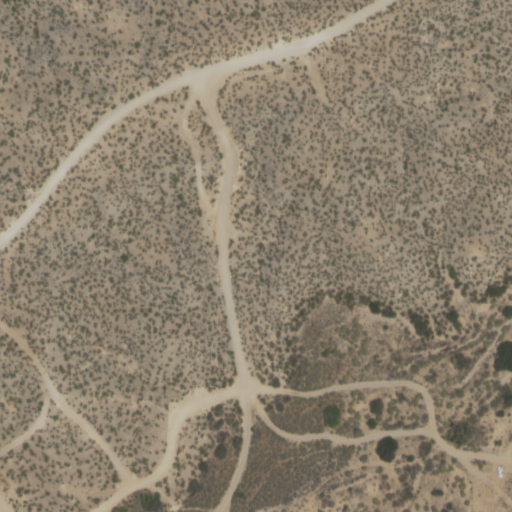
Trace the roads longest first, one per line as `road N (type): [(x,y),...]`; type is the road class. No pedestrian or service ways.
road 1 (track): [(469,464),(435,440),(431,402),(406,385),(370,397),(307,441),(286,443),(271,433),(239,378),(222,253),(229,157),(209,103),(229,64)]
road 2 (track): [(383,0),(306,42),(122,107),(0,238)]
road 3 (track): [(208,511),(194,505),(163,511),(0,504)]
road 4 (track): [(211,511),(231,491),(242,453),(246,390)]
